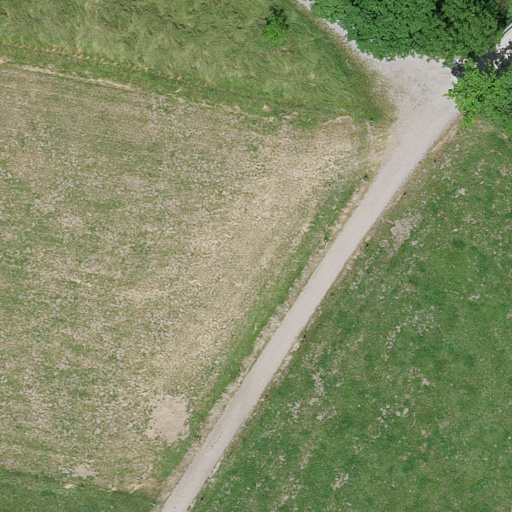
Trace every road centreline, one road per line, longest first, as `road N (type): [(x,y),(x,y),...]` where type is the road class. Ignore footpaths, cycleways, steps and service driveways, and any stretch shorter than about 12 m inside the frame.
road 1 (track): [(445,105),(175,511)]
road 2 (track): [(445,105),(314,0)]
